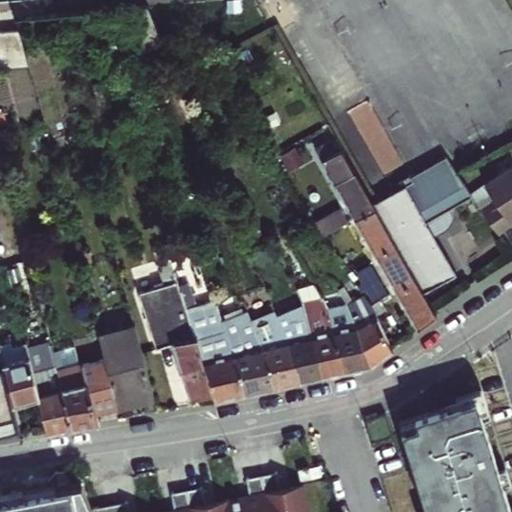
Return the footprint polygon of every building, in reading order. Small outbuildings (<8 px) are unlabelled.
[(163,47),(147,5),(129,10),(146,53),(163,47)] [(142,52),(127,11),(113,16),(127,58),(142,52)] [(21,30),(0,32),(0,69),(31,67),(21,30)] [(138,96),(131,74),(118,79),(125,101),(138,96)] [(95,83),(103,107),(120,102),(112,77),(95,83)] [(276,125),(272,117),(262,122),(266,131),(276,125)] [(375,207),(372,202),(354,170),(353,170),(334,136),(317,146),(324,158),(321,160),(337,187),(354,218),(375,207)] [(302,161),(294,148),(281,156),(289,169),(302,161)] [(401,186),(372,202),(375,207),(395,242),(397,246),(396,246),(415,279),(422,292),(456,273),(434,234),(432,231),(442,225),(439,220),(450,214),(446,207),(448,206),(470,193),(470,192),(445,155),(410,174),(409,173),(408,173),(412,180),(401,186)] [(484,182),(496,199),(481,209),(498,234),(511,224),(511,223),(509,219),(511,216),(511,166),(510,163),(484,181),(484,182)] [(397,179),(401,186),(412,180),(408,173),(397,179)] [(470,193),(481,209),(496,199),(484,182),(470,192),(470,193)] [(432,231),(434,234),(443,228),(449,221),(453,215),(448,206),(446,207),(450,214),(439,220),(442,225),(432,231)] [(375,207),(354,218),(365,238),(375,254),(395,242),(375,207)] [(345,222),(338,210),(319,222),(326,234),(345,222)] [(241,226),(248,243),(260,238),(253,221),(241,226)] [(176,241),(165,245),(169,258),(180,254),(176,241)] [(415,279),(396,246),(397,246),(395,242),(375,254),(384,270),(395,290),(415,279)] [(165,245),(165,244),(154,247),(164,280),(175,276),(169,258),(165,245)] [(267,247),(254,253),(258,263),(272,258),(267,247)] [(29,264),(12,268),(16,283),(32,279),(29,264)] [(384,291),(369,264),(355,272),(371,299),(384,291)] [(415,279),(395,290),(404,306),(417,329),(436,313),(430,305),(422,292),(415,279)] [(176,280),(138,292),(156,348),(173,343),(190,398),(200,395),(211,391),(178,285),(176,280)] [(178,285),(211,391),(215,401),(231,398),(245,394),(221,321),(214,299),(195,306),(190,281),(178,285)] [(303,304),(321,297),(313,283),(295,288),(302,301),(303,304)] [(346,304),(355,323),(369,367),(383,357),(392,350),(376,315),(376,314),(369,305),(363,296),(351,302),(341,286),(336,288),(346,304)] [(309,333),(323,377),(334,374),(346,372),(333,328),(327,308),(321,297),(303,304),(309,333)] [(376,314),(376,315),(386,309),(380,299),(369,305),(376,314)] [(276,315),(286,338),(300,382),(313,379),(323,377),(309,333),(303,304),(276,315)] [(369,367),(355,323),(346,304),(343,304),(327,308),(333,328),(346,372),(357,369),(369,367)] [(221,321),(245,394),(261,391),(274,388),(260,345),(251,321),(247,310),(221,321)] [(260,345),(274,388),(288,385),(300,382),(286,338),(276,315),(274,310),(251,321),(260,345)] [(99,334),(105,357),(118,406),(135,402),(153,397),(134,325),(99,334)] [(24,398),(38,395),(27,352),(25,343),(11,346),(10,341),(0,343),(0,345),(14,400),(24,398)] [(74,344),(53,350),(72,427),(85,424),(98,422),(95,412),(118,406),(105,357),(79,364),(74,344)] [(72,427),(53,350),(52,345),(27,352),(38,395),(47,431),(60,429),(72,427)] [(510,511),(478,406),(400,429),(425,511),(510,511)] [(387,422),(365,428),(372,450),(394,444),(387,422)] [(129,511),(127,500),(92,507),(94,511),(308,511),(303,482),(302,483),(303,487),(290,489),(288,491),(286,490),(281,491),(280,487),(276,469),(270,470),(254,473),(246,475),(249,492),(250,496),(245,497),(243,498),(240,496),(228,498),(228,496),(228,495),(225,496),(226,499),(214,501),(213,504),(211,504),(206,505),(205,501),(201,484),(193,486),(176,490),(171,491),(174,507),(175,511),(171,511),(165,511),(162,511),(153,511),(151,511),(150,511),(129,511)] [(94,511),(92,507),(83,485),(55,491),(54,483),(37,486),(0,493),(0,511),(94,511)] [(302,483),(280,487),(281,491),(286,490),(288,491),(290,489),(303,487),(302,483)] [(225,496),(205,501),(206,505),(211,504),(213,504),(214,501),(226,499),(225,496)] [(308,505),(309,511),(320,511),(319,503),(308,505)]
